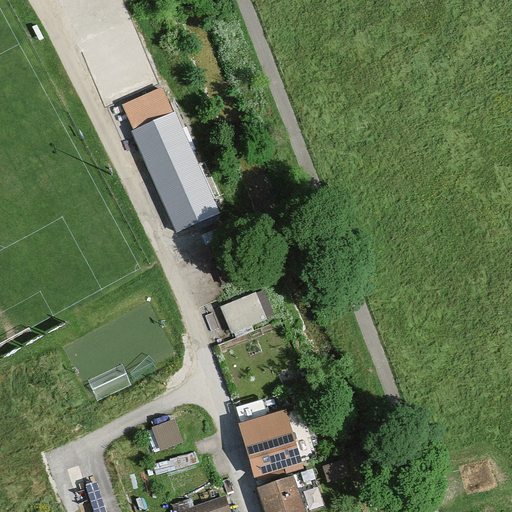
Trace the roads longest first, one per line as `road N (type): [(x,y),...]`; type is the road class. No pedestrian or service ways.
road 1 (residential): [(253,511),(202,350),(38,0)]
road 2 (track): [(429,511),(407,431),(241,0)]
